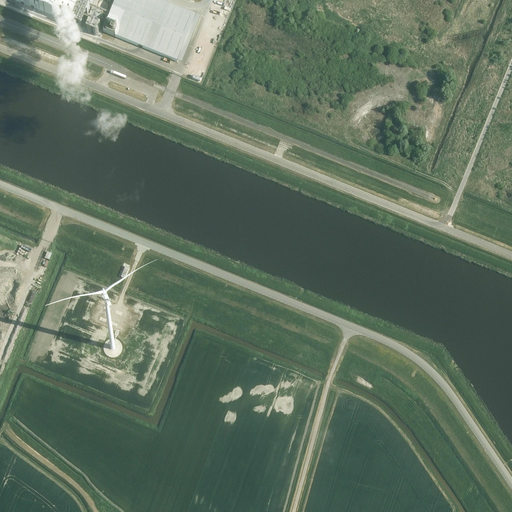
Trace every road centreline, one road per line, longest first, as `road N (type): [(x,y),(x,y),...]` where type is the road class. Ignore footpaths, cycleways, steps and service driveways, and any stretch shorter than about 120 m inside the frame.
road 1 (unclassified): [(511,484),(443,384),(408,353),(0,184)]
road 2 (unclassified): [(511,255),(162,114)]
road 3 (track): [(294,511),(349,325)]
road 4 (unclassified): [(162,114),(0,48)]
